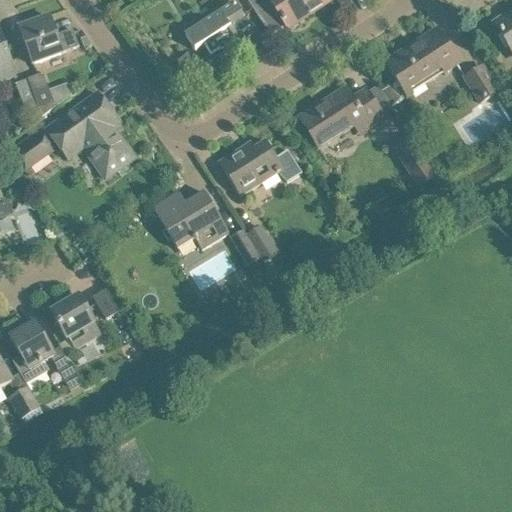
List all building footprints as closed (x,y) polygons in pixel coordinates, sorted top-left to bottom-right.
[(245,0),(269,37),(285,27),(287,30),(324,7),(331,2),(329,0),(245,0)] [(252,32),(241,16),(236,7),(222,15),(221,14),(185,37),(194,51),(195,53),(204,47),(210,57),(194,67),(187,56),(177,62),(187,79),(197,73),(206,88),(232,70),(220,51),(230,45),(233,50),(238,47),(235,42),(250,33),(250,34),(252,32)] [(511,13),(494,25),(505,42),(511,53),(511,13)] [(72,31),(56,37),(49,17),(19,29),(32,66),(63,55),(62,54),(78,48),(72,31)] [(385,65),(396,83),(381,92),(391,108),(411,95),(409,91),(441,71),(443,74),(459,64),(437,31),(385,65)] [(0,83),(16,78),(7,54),(0,35),(0,83)] [(481,106),(498,95),(481,68),(464,79),(481,106)] [(43,75),(27,80),(37,107),(41,118),(55,108),(43,75)] [(25,111),(37,107),(27,80),(15,85),(25,111)] [(393,111),(391,108),(381,92),(381,93),(378,87),(367,94),(366,91),(352,100),(345,90),(299,120),(318,150),(358,125),(364,134),(384,120),(383,118),(393,111)] [(134,160),(112,129),(119,124),(98,95),(47,132),(68,161),(84,150),(106,181),(134,160)] [(25,174),(54,153),(41,136),(12,156),(25,174)] [(391,149),(418,190),(437,178),(410,137),(391,149)] [(218,165),(229,181),(240,199),(277,175),(284,181),(288,183),(301,175),(287,153),(276,160),(265,143),(254,150),(250,144),(218,165)] [(229,236),(214,211),(203,194),(184,205),(178,194),(152,210),(178,251),(195,241),(202,252),(229,236)] [(0,220),(13,216),(8,203),(0,206),(0,220)] [(261,228),(246,237),(260,260),(263,265),(281,254),(272,240),(269,241),(261,228)] [(231,242),(247,268),(260,260),(246,237),(244,234),(231,242)] [(260,260),(247,268),(256,282),(268,274),(263,265),(260,260)] [(107,291),(93,300),(106,322),(120,314),(107,291)] [(101,336),(88,315),(78,298),(51,314),(66,340),(68,340),(74,351),(101,336)] [(42,364),(53,358),(34,325),(10,339),(21,358),(12,363),(26,385),(47,373),(42,364)] [(71,393),(82,386),(67,361),(56,367),(71,393)] [(0,390),(11,384),(1,367),(0,364),(0,390)] [(23,421),(41,411),(28,389),(10,400),(23,421)]
